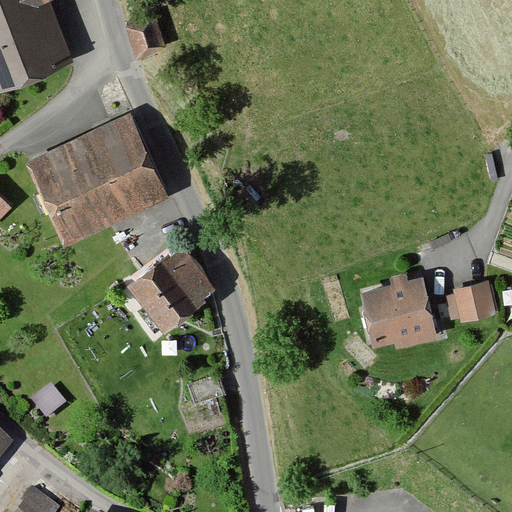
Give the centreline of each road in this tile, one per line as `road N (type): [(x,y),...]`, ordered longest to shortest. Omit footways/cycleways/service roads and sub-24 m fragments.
road 1 (unclassified): [(267,511),(224,281),(141,99),(106,0)]
road 2 (residential): [(122,511),(0,424)]
